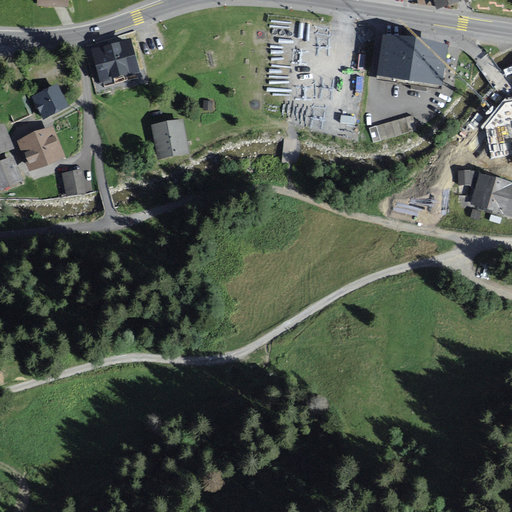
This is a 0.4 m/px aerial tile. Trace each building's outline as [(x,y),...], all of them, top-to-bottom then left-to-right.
[(69,0),(38,0),(38,7),(69,8),(69,0)] [(447,45),(384,36),(379,75),(441,84),(447,45)] [(142,73),(132,39),(93,51),(103,85),(142,73)] [(70,109),(59,85),(33,98),(45,121),(70,109)] [(487,134),(491,158),(511,154),(511,102),(503,104),(485,124),(487,134)] [(188,155),(182,120),(152,126),(158,160),(188,155)] [(4,126),(0,127),(0,155),(14,150),(4,126)] [(63,156),(52,128),(20,142),(31,169),(63,156)] [(0,191),(24,181),(13,158),(0,163),(0,191)] [(81,170),(63,174),(67,195),(85,191),(81,170)] [(475,172),(458,172),(458,186),(472,187),(469,205),(511,218),(511,185),(480,175),(475,172)]
